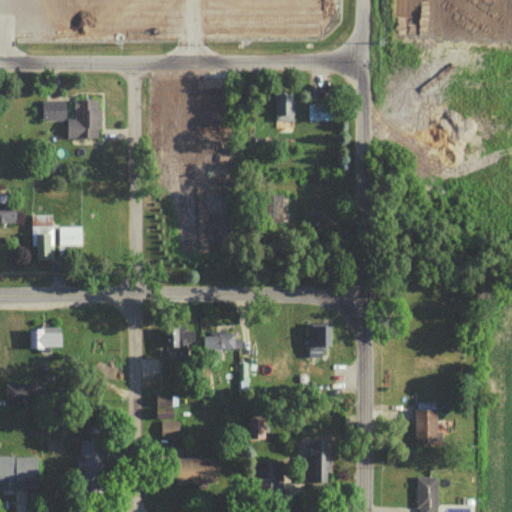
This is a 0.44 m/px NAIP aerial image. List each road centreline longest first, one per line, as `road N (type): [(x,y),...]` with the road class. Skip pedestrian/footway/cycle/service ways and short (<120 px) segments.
road 1 (residential): [(135,511),(133,64)]
road 2 (tertiary): [(365,294),(0,297)]
road 3 (residential): [(0,64),(362,64)]
road 4 (residential): [(365,294),(362,0)]
road 5 (tertiary): [(364,511),(365,294)]
